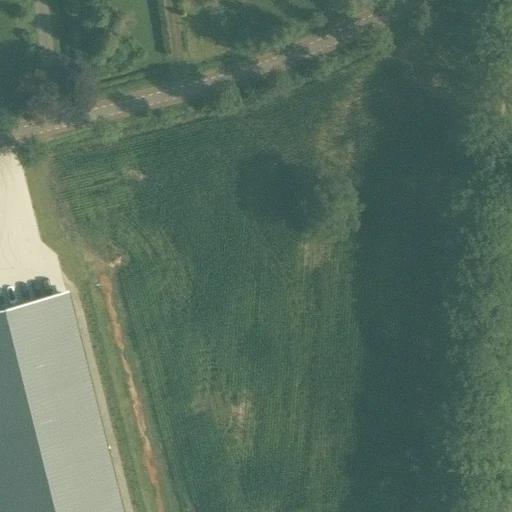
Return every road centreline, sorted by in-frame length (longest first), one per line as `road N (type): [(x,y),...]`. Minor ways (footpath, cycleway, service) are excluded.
road 1 (tertiary): [(414,0),(230,78),(0,137)]
road 2 (unclassified): [(480,511),(511,76)]
